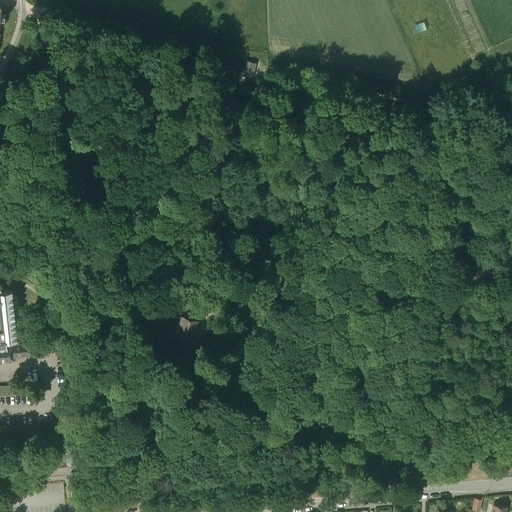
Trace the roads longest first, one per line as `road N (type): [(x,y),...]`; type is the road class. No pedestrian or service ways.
road 1 (secondary): [(75,453),(511,407)]
road 2 (residential): [(230,511),(511,483)]
